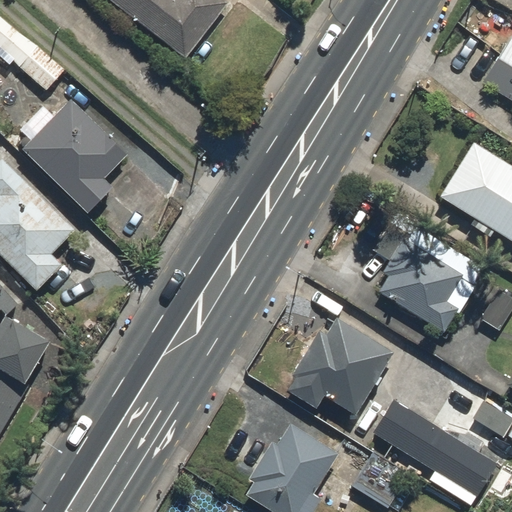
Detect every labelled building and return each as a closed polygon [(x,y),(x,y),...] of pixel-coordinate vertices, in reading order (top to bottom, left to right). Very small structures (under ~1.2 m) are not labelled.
[(122,0),(189,57),(234,6),(227,0),(122,0)] [(70,66),(0,7),(0,47),(50,90),(70,66)] [(511,33),(485,76),(511,93),(511,33)] [(107,177),(130,154),(75,97),(27,144),(93,212),(118,188),(107,177)] [(442,191),(511,233),(511,155),(476,133),(442,191)] [(0,192),(3,196),(0,199),(0,247),(40,289),(65,265),(54,253),(78,229),(6,156),(0,161),(0,192)] [(428,249),(405,235),(384,267),(391,272),(381,288),(449,330),(481,279),(462,267),(471,253),(438,232),(428,249)] [(511,311),(511,292),(501,286),(485,317),(503,327),(511,311)] [(327,393),(359,412),(397,347),(329,307),(288,384),(321,404),(327,393)] [(40,341),(10,323),(0,339),(0,366),(18,378),(40,341)] [(0,430),(21,396),(0,383),(0,430)] [(391,395),(370,435),(377,438),(482,495),(502,458),(437,421),(391,395)] [(314,511),(324,495),(317,490),(343,445),(293,417),(282,436),(275,432),(250,475),(254,478),(246,492),(281,511),(314,511)] [(393,511),(397,511),(407,496),(401,492),(414,470),(376,447),(352,487),(393,511)]
